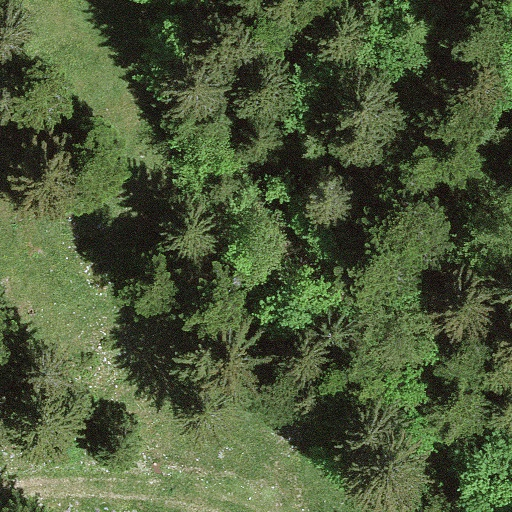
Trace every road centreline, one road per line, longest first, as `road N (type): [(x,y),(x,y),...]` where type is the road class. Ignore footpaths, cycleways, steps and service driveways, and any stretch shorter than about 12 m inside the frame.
road 1 (track): [(0,496),(511,454)]
road 2 (track): [(0,148),(144,82)]
